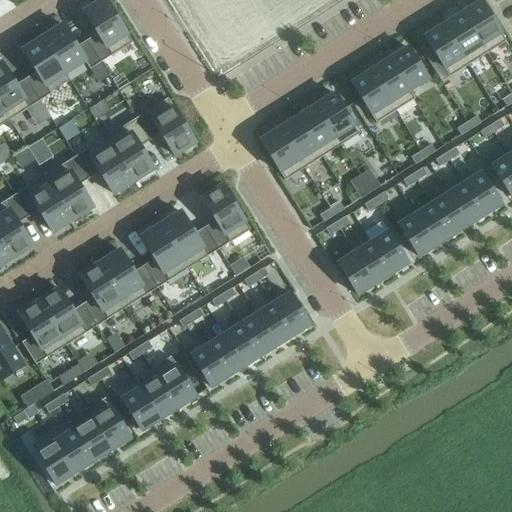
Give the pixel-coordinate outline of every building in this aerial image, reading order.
[(104,0),(103,0),(83,12),(97,34),(87,41),(101,63),(132,43),(104,0)] [(481,2),(462,14),(486,53),(506,41),(481,2)] [(462,14),(443,26),(468,65),(486,53),(462,14)] [(63,25),(43,38),(65,74),(85,62),(90,70),(101,63),(87,41),(77,47),(63,25)] [(443,26),(424,38),(449,77),(468,65),(443,26)] [(43,38),(22,51),(36,73),(26,79),(40,101),(51,94),(46,86),(65,74),(43,38)] [(408,48),(389,60),(408,92),(409,91),(428,79),(408,48)] [(389,60),(370,72),(395,111),(414,99),(409,91),(408,92),(389,60)] [(2,64),(0,64),(0,105),(9,120),(40,101),(26,79),(16,86),(2,64)] [(370,72),(351,84),(376,123),(395,111),(370,72)] [(335,94),(316,107),(340,146),(360,134),(335,94)] [(511,94),(502,101),(507,107),(511,104),(511,94)] [(167,99),(136,119),(150,141),(160,135),(174,156),(195,143),(167,99)] [(0,105),(0,126),(9,120),(0,105)] [(101,118),(94,106),(88,110),(95,121),(101,118)] [(316,107),(297,118),(322,157),(340,146),(316,107)] [(477,117),(467,123),(471,130),(481,124),(477,117)] [(297,118),(279,130),(304,169),(322,157),(297,118)] [(136,119),(106,138),(133,182),(153,170),(139,148),(150,141),(136,119)] [(500,120),(490,126),(494,133),(504,127),(500,120)] [(467,123),(457,130),(461,136),(471,130),(467,123)] [(490,126),(480,132),(484,139),(494,133),(490,126)] [(279,130),(260,142),(285,181),(304,169),(279,130)] [(106,138),(75,157),(89,179),(99,173),(113,195),(133,182),(106,138)] [(0,147),(0,165),(13,157),(5,144),(0,147)] [(431,146),(421,152),(425,159),(435,153),(431,146)] [(455,148),(445,154),(449,161),(459,155),(455,148)] [(421,152),(411,158),(415,165),(425,159),(421,152)] [(445,154),(435,161),(439,167),(449,161),(445,154)] [(511,161),(508,156),(491,167),(511,198),(511,197),(511,161)] [(75,157),(45,177),(72,220),(93,208),(79,186),(89,179),(75,157)] [(423,168),(413,175),(417,182),(427,175),(423,168)] [(481,173),(464,184),(484,216),(501,205),(481,173)] [(413,175),(403,181),(407,188),(417,182),(413,175)] [(45,177),(14,196),(28,218),(38,211),(52,233),(72,220),(45,177)] [(376,180),(366,187),(370,193),(380,187),(376,180)] [(464,184),(448,194),(467,226),(484,216),(464,184)] [(222,186),(201,199),(215,222),(205,228),(218,250),(250,230),(222,186)] [(366,187),(356,193),(360,200),(370,193),(366,187)] [(384,193),(374,199),(378,206),(388,199),(384,193)] [(448,194),(431,205),(451,236),(467,226),(448,194)] [(14,196),(0,204),(0,240),(11,259),(32,246),(18,224),(28,218),(14,196)] [(374,199),(364,205),(368,212),(378,206),(374,199)] [(340,203),(330,210),(334,216),(344,210),(340,203)] [(431,205),(415,215),(435,246),(451,236),(431,205)] [(330,210),(320,216),(324,223),(334,216),(330,210)] [(181,213),(160,225),(188,269),(218,250),(205,228),(194,234),(181,213)] [(415,215),(401,224),(421,255),(435,246),(415,215)] [(345,217),(335,223),(340,230),(350,224),(345,217)] [(335,223),(325,229),(330,236),(340,230),(335,223)] [(160,225),(140,238),(154,260),(144,266),(158,288),(188,269),(160,225)] [(371,243),(370,243),(390,275),(407,264),(388,232),(371,243)] [(0,240),(0,266),(11,259),(0,240)] [(370,243),(354,253),(374,285),(390,275),(370,243)] [(120,251),(100,264),(127,307),(158,288),(144,266),(133,273),(120,251)] [(354,253),(337,264),(357,296),(374,285),(354,253)] [(100,264),(79,276),(93,298),(83,305),(97,327),(127,307),(100,264)] [(264,268),(254,275),(258,282),(268,275),(264,268)] [(258,282),(254,275),(244,281),(248,288),(258,282)] [(59,289),(39,302),(66,346),(97,327),(83,305),(73,311),(59,289)] [(231,289),(221,295),(226,302),(236,296),(231,289)] [(290,294),(273,305),(293,336),(310,325),(290,294)] [(221,295),(211,302),(216,308),(226,302),(221,295)] [(39,302),(19,315),(32,336),(22,343),(36,365),(66,346),(39,302)] [(273,305),(256,315),(276,346),(293,336),(273,305)] [(199,309),(189,316),(193,322),(203,316),(199,309)] [(256,315),(240,325),(260,357),(276,346),(256,315)] [(189,316),(179,322),(183,329),(193,322),(189,316)] [(240,325),(224,335),(244,367),(260,357),(240,325)] [(0,379),(1,381),(23,367),(0,331),(0,330),(0,379)] [(224,335),(208,345),(228,377),(244,367),(224,335)] [(148,341),(138,348),(142,355),(152,348),(148,341)] [(208,345),(191,356),(211,388),(228,377),(208,345)] [(142,355),(138,348),(128,354),(132,361),(142,355)] [(171,357),(151,370),(156,378),(157,378),(177,409),(196,397),(171,357)] [(107,367),(97,374),(101,381),(111,374),(107,367)] [(415,367),(380,384),(385,393),(419,376),(415,367)] [(97,374),(87,380),(91,387),(101,381),(97,374)] [(141,387),(140,388),(160,419),(177,409),(157,378),(156,378),(141,387)] [(136,379),(117,391),(142,431),(160,419),(140,388),(141,387),(136,379)] [(37,385),(44,397),(52,391),(45,380),(37,385)] [(64,395),(54,401),(58,408),(68,401),(64,395)] [(365,397),(331,416),(336,426),(370,407),(365,397)] [(105,399),(85,411),(90,420),(91,419),(111,451),(130,438),(105,399)] [(54,401),(44,407),(48,414),(58,408),(54,401)] [(23,412),(13,419),(17,426),(28,419),(23,412)] [(307,453),(337,436),(325,415),(295,433),(307,453)] [(74,430),(73,431),(93,462),(111,451),(91,419),(90,420),(74,430)] [(68,422),(49,434),(74,474),(93,462),(73,431),(74,430),(68,422)] [(49,434),(30,446),(55,486),(74,474),(49,434)] [(251,488),(275,473),(263,453),(239,468),(251,488)]
